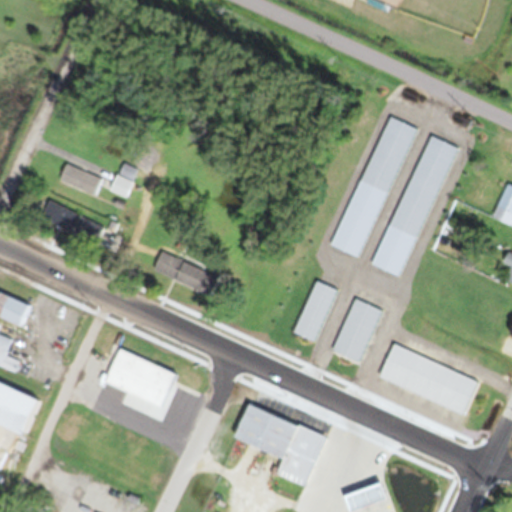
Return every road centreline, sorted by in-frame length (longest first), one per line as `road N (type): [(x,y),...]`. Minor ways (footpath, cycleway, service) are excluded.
road 1 (residential): [(511,469),(486,465),(0,249)]
road 2 (residential): [(511,120),(246,0)]
road 3 (residential): [(98,0),(0,210)]
road 4 (residential): [(165,511),(241,359)]
